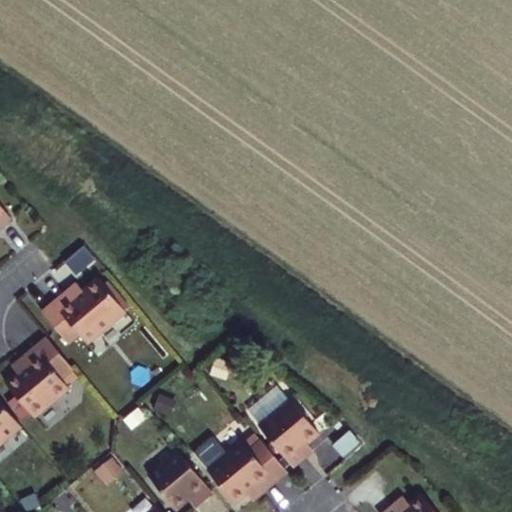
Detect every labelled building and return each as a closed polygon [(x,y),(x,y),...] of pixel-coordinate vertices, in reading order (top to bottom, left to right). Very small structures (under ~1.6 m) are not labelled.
[(0,209),(0,228),(9,221),(0,209)] [(125,311),(98,277),(83,289),(72,298),(66,291),(41,311),(66,342),(78,333),(86,343),(125,311)] [(77,282),(66,291),(72,298),(83,289),(77,282)] [(71,368),(47,336),(22,356),(28,363),(17,371),(5,381),(32,415),(68,387),(60,377),(71,368)] [(11,365),(17,371),(28,363),(22,356),(11,365)] [(0,443),(20,427),(0,402),(0,443)] [(312,449),(324,439),(296,405),(264,432),(297,473),(310,462),(307,459),(315,453),(312,449)] [(266,498),(291,478),(266,447),(254,456),(246,447),(211,475),(238,509),(250,499),(261,491),(266,498)] [(200,504),(212,494),(179,453),(149,478),(177,511),(189,501),(192,504),(197,500),(200,504)] [(307,459),(310,462),(318,456),(315,453),(307,459)] [(250,499),(255,507),(266,498),(261,491),(250,499)] [(396,511),(392,507),(386,511),(434,511),(421,495),(409,505),(400,511),(396,511)] [(403,498),(392,507),(396,511),(400,511),(409,505),(403,498)]
